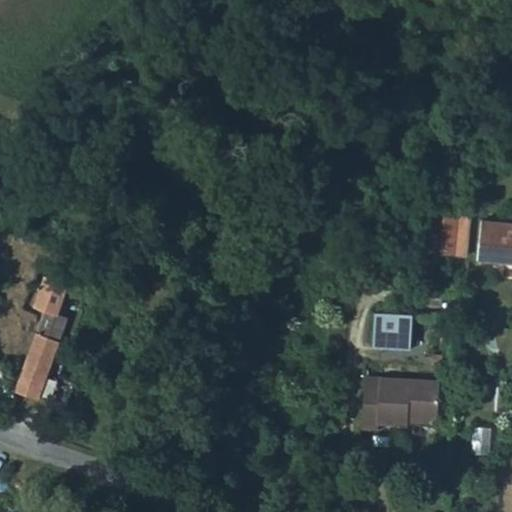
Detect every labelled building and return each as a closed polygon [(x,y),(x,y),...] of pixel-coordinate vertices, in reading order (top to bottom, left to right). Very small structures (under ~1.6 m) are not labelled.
[(428,222),(426,251),(450,253),(455,204),(430,202),(428,222)] [(476,256),(511,259),(511,210),(509,210),(508,222),(479,219),(476,256)] [(408,351),(411,314),(374,311),(371,348),(408,351)] [(15,393),(36,402),(56,343),(34,336),(15,393)] [(362,376),(357,429),(375,430),(376,424),(407,426),(407,420),(433,421),(436,382),(362,376)]
